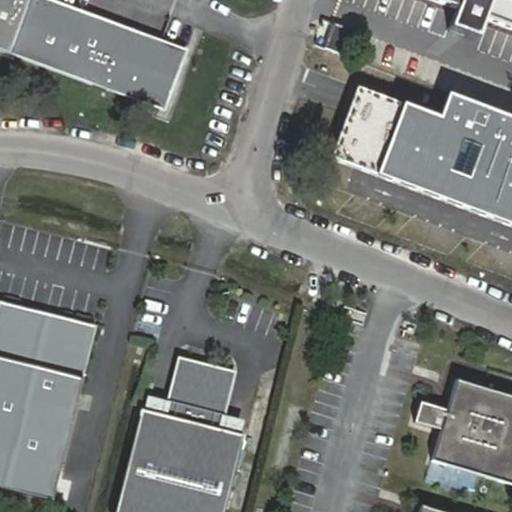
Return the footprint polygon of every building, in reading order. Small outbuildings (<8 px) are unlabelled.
[(0,0),(0,47),(7,50),(140,99),(141,98),(142,98),(144,97),(145,96),(147,96),(148,95),(150,94),(152,93),(153,93),(155,92),(157,91),(158,90),(159,89),(161,88),(162,88),(164,87),(166,86),(167,85),(168,84),(170,83),(171,82),(172,81),(174,80),(175,79),(177,78),(188,46),(60,0),(0,0)] [(511,0),(435,0),(449,5),(441,27),(471,39),(480,15),(511,27),(511,0)] [(141,98),(140,99),(165,108),(177,78),(175,79),(174,80),(172,81),(171,82),(170,83),(168,84),(167,85),(166,86),(164,87),(162,88),(161,88),(159,89),(158,90),(157,91),(155,92),(153,93),(152,93),(150,94),(148,95),(147,96),(145,96),(144,97),(142,98),(141,98)] [(329,163),(511,231),(511,148),(506,146),(511,130),(511,122),(437,94),(429,117),(357,90),(329,163)] [(94,328),(0,305),(0,484),(54,497),(94,328)] [(135,408),(110,511),(219,511),(239,434),(217,429),(229,377),(221,375),(223,367),(181,357),(179,365),(171,363),(158,414),(135,408)] [(508,475),(511,460),(511,398),(454,381),(445,410),(419,402),(412,423),(439,431),(433,453),(508,475)] [(429,465),(426,485),(472,492),(475,471),(429,465)]
